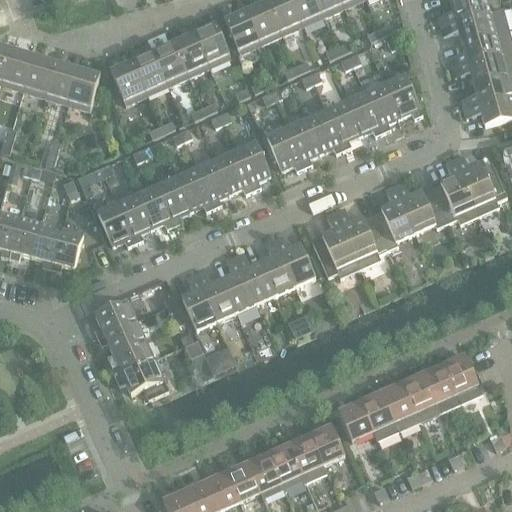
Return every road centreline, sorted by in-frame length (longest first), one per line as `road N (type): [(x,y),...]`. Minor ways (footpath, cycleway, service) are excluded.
road 1 (residential): [(412,0),(453,141),(45,326)]
road 2 (residential): [(125,489),(45,326)]
road 3 (residential): [(394,511),(511,459)]
